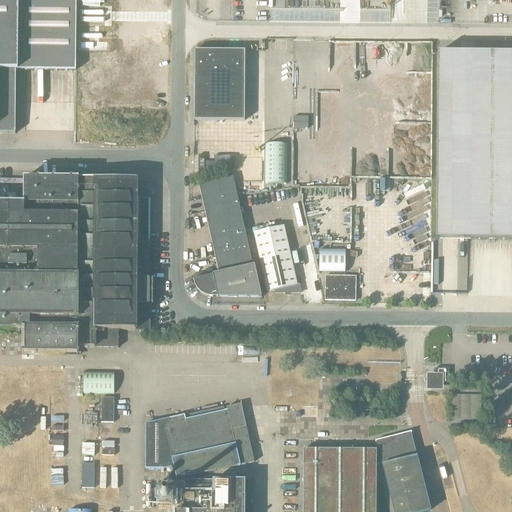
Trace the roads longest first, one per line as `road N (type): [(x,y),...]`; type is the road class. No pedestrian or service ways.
road 1 (unclassified): [(417,318),(196,317),(176,290),(176,159)]
road 2 (unknown): [(277,0),(280,59),(324,64),(327,153)]
road 3 (unclassified): [(176,159),(0,157)]
road 4 (unclassified): [(177,0),(176,159)]
road 5 (unknown): [(324,64),(386,68),(396,99),(393,136)]
road 6 (unknown): [(418,406),(452,445),(476,511)]
road 7 (unknown): [(74,363),(77,483)]
